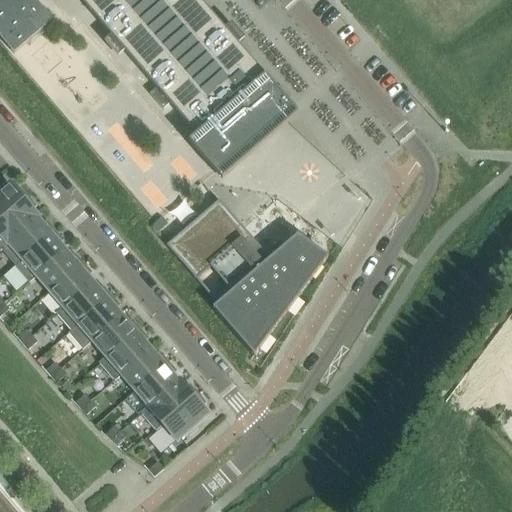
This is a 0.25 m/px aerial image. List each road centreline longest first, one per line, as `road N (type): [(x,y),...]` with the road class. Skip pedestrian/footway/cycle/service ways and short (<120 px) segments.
road 1 (residential): [(268,436),(298,407),(431,178),(421,153),(289,0)]
road 2 (residential): [(0,127),(268,436)]
